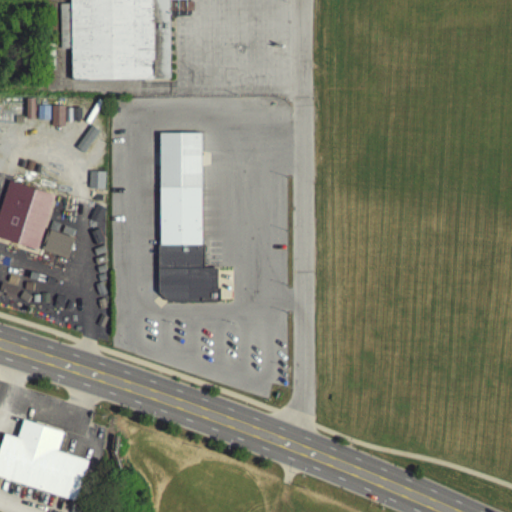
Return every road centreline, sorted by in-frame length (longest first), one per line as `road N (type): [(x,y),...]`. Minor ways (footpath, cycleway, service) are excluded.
road 1 (primary): [(0,348),(286,448),(436,511)]
road 2 (residential): [(301,0),(300,398),(286,448)]
